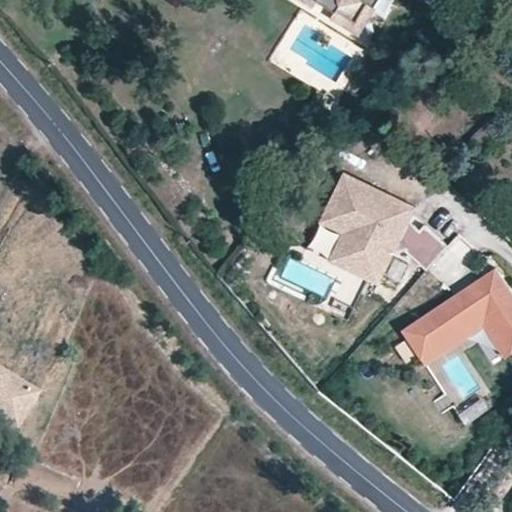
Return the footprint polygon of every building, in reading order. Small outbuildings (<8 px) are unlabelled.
[(296,0),(314,10),(318,3),(337,14),(356,27),(369,6),(375,10),(381,0),(296,0)] [(332,22),(360,39),(377,11),(375,10),(369,6),(356,27),(337,14),(332,22)] [(348,269),(334,298),(354,308),(369,279),(379,284),(395,250),(405,249),(427,269),(448,245),(425,224),(420,230),(410,220),(416,207),(344,173),(321,221),(343,233),(330,260),(348,269)] [(511,352),(511,293),(496,269),(403,330),(409,338),(396,347),(407,363),(420,354),(422,358),(486,316),(511,353),(511,352)] [(426,364),(484,326),(505,357),(511,353),(486,316),(422,358),(426,364)] [(0,418),(17,428),(40,391),(0,366),(0,418)]
